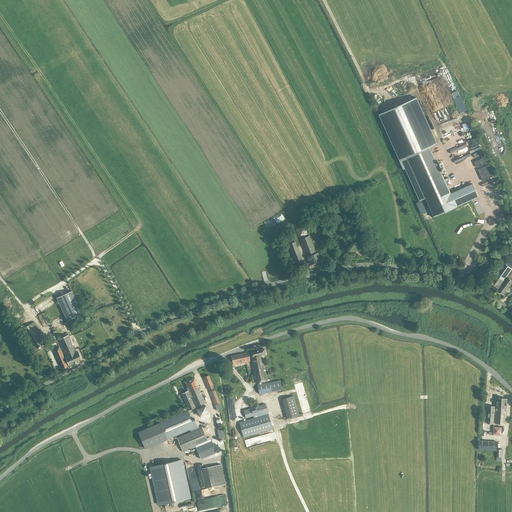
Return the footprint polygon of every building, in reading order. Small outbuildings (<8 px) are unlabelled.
[(437,144),(420,107),(416,97),(378,114),(399,161),(429,147),(437,144)] [(472,136),(462,140),(463,144),(461,144),(461,145),(473,141),(472,136)] [(425,199),(434,218),(457,207),(456,207),(478,197),(472,184),(450,194),(429,147),(399,161),(418,201),(425,199)] [(474,162),(477,168),(488,163),(485,157),(474,162)] [(478,170),(480,175),(491,170),(489,164),(478,170)] [(494,176),(491,170),(480,175),(483,181),(494,176)] [(310,222),(312,224),(313,226),(321,221),(319,217),(310,222)] [(296,229),(300,237),(308,234),(304,226),(296,229)] [(311,268),(312,268),(316,266),(321,264),(326,262),(324,256),(323,255),(321,256),(321,254),(319,255),(318,253),(316,253),(309,236),(300,240),(307,258),(309,263),(311,268)] [(296,262),(302,260),(295,242),(289,244),(296,262)] [(511,268),(511,269),(504,263),(489,284),(497,290),(501,284),(502,284),(504,282),(503,281),(511,268)] [(511,284),(511,283),(511,280),(508,278),(504,282),(502,284),(503,285),(498,291),(504,295),(511,284)] [(71,290),(56,298),(68,320),(82,313),(71,290)] [(52,322),(61,318),(56,307),(47,311),(52,322)] [(75,329),(70,320),(66,322),(70,332),(75,329)] [(34,354),(48,345),(34,322),(20,330),(34,354)] [(54,327),(58,336),(67,332),(63,323),(54,327)] [(69,366),(82,360),(78,352),(76,353),(68,335),(59,340),(67,357),(66,357),(66,358),(64,359),(59,347),(53,349),(62,369),(68,366),(65,361),(67,360),(69,365),(69,366)] [(256,383),(259,382),(259,384),(258,385),(259,394),(282,390),(281,381),(268,383),(262,384),(262,382),(269,380),(268,379),(267,379),(263,363),(262,363),(260,355),(265,354),(264,349),(250,352),(252,362),(252,363),(256,383)] [(250,361),(248,352),(231,356),(233,365),(250,361)] [(209,390),(214,388),(208,375),(203,377),(209,390)] [(189,391),(192,397),(196,407),(205,403),(194,378),(186,382),(189,391)] [(217,411),(222,409),(220,404),(220,403),(215,389),(209,391),(217,411)] [(192,397),(189,391),(188,391),(182,394),(189,410),(195,408),(191,397),(192,397)] [(288,418),(299,415),(293,396),(282,399),(288,418)] [(507,407),(507,399),(497,398),(497,408),(496,410),(497,410),(496,424),(505,424),(507,407)] [(244,437),(273,429),(265,404),(243,410),(246,418),(253,416),(254,418),(239,422),(244,437)] [(206,405),(197,409),(200,416),(210,413),(206,405)] [(146,449),(195,427),(187,411),(139,432),(146,449)] [(493,426),(493,435),(501,435),(502,427),(493,426)] [(177,438),(183,452),(208,441),(202,427),(177,438)] [(211,440),(208,441),(195,447),(201,459),(216,452),(211,440)] [(479,450),(496,451),(497,442),(479,441),(479,450)] [(159,505),(190,498),(181,460),(150,467),(159,505)] [(221,464),(213,466),(202,468),(206,488),(225,484),(221,464)]
